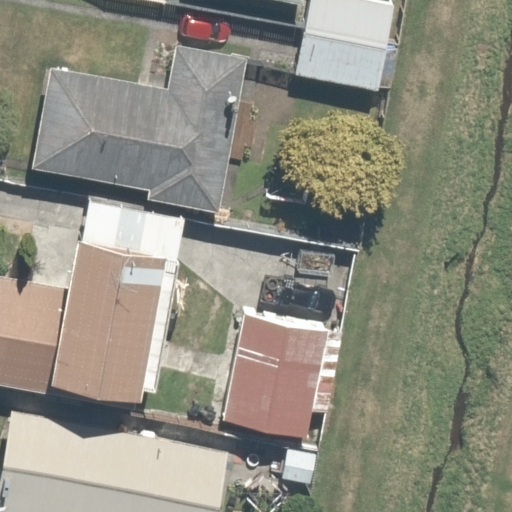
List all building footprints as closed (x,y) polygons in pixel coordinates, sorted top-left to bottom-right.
[(382,0),(299,0),(287,62),(366,79),(382,0)] [(230,44),(173,34),(165,77),(37,54),(19,155),(204,188),(230,44)] [(141,232),(51,219),(33,350),(124,362),(141,232)] [(27,266),(0,263),(0,365),(16,367),(27,266)] [(320,310),(229,297),(213,413),(303,425),(320,310)] [(0,505),(40,511),(205,511),(219,430),(0,393),(0,505)]
